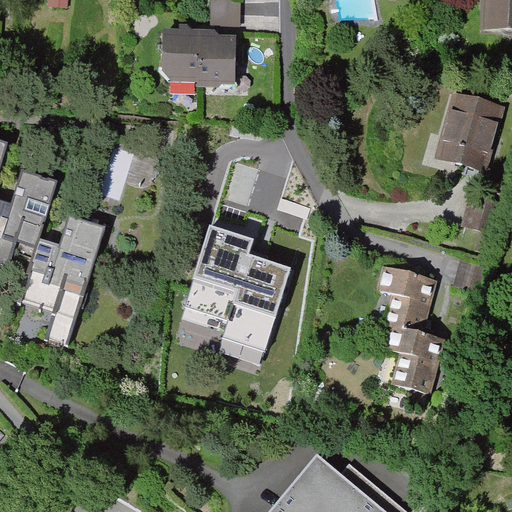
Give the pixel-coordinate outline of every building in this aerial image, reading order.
[(237,1),(219,0),(218,26),(243,27),(243,12),(244,1),(237,1)] [(511,0),(490,0),(490,27),(511,27),(511,0)] [(178,77),(205,78),(206,36),(173,36),(172,70),(178,77)] [(239,37),(206,36),(205,78),(205,82),(238,83),(239,37)] [(464,98),(446,157),(489,170),(506,110),(464,98)] [(0,139),(0,264),(14,269),(22,245),(40,250),(24,302),(81,320),(110,229),(92,224),(74,218),(65,246),(45,240),(63,183),(44,177),(26,171),(16,204),(0,199),(0,187),(14,143),(0,139)] [(508,208),(479,200),(472,226),(487,230),(481,253),(495,256),(508,208)] [(250,240),(209,228),(185,306),(230,319),(224,338),(266,350),(290,270),(245,257),(250,240)] [(490,270),(463,261),(454,290),(481,299),(490,270)] [(398,328),(426,336),(441,284),(391,270),(385,290),(400,295),(391,326),(398,328)] [(426,336),(398,328),(392,350),(407,354),(398,385),(433,395),(448,343),(426,336)] [(385,511),(320,455),(275,511),(385,511)]
